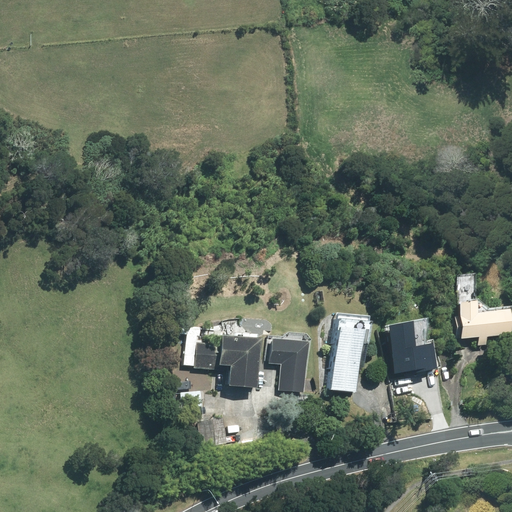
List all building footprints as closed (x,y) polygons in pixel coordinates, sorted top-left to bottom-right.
[(454,341),(504,337),(502,313),(471,315),(471,304),(452,306),(454,341)] [(327,390),(350,392),(351,372),(359,372),(363,316),(332,314),(327,390)] [(253,390),(258,340),(218,337),(217,345),(193,343),(191,368),(226,371),(224,387),(253,390)] [(302,392),(304,341),(266,339),(265,368),(276,368),(275,391),(302,392)] [(200,394),(179,393),(178,401),(199,403),(200,394)] [(223,444),(219,420),(194,425),(198,449),(223,444)]
